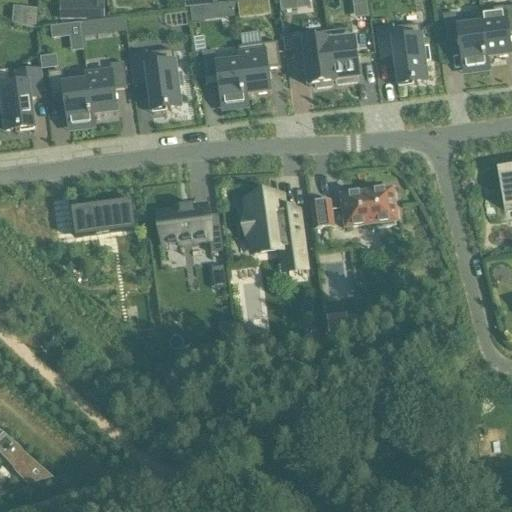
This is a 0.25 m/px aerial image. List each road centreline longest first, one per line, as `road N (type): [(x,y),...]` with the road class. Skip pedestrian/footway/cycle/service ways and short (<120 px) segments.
road 1 (residential): [(0,179),(200,153),(436,138)]
road 2 (residential): [(511,370),(489,356),(436,138)]
road 3 (track): [(152,474),(0,327)]
road 4 (track): [(152,474),(205,463),(232,467),(303,511)]
road 5 (track): [(18,511),(152,474)]
